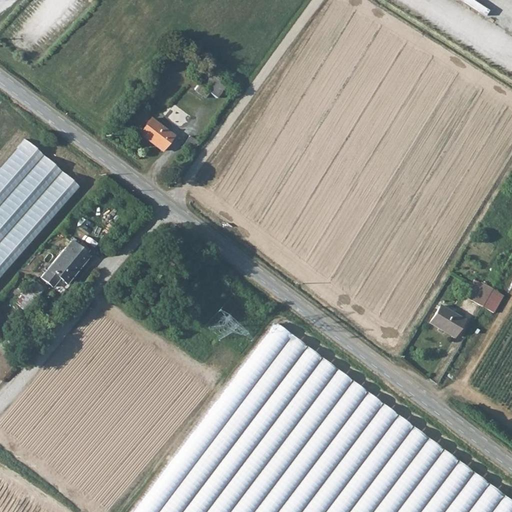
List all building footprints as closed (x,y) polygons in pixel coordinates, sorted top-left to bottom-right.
[(225,84),(215,76),(213,79),(208,75),(201,85),(198,83),(194,90),(204,97),(209,91),(217,96),(225,84)] [(163,151),(174,136),(152,120),(142,135),(163,151)] [(183,147),(192,152),(200,142),(190,136),(183,147)] [(0,273),(76,187),(23,141),(0,167),(0,273)] [(68,284),(90,256),(72,241),(42,278),(53,287),(61,278),(68,284)] [(17,302),(27,310),(45,290),(35,281),(17,302)] [(483,307),(492,290),(481,284),(471,301),(483,307)] [(503,296),(492,290),(483,307),(494,313),(503,296)] [(453,340),(463,323),(440,310),(430,327),(453,340)] [(511,511),(511,499),(277,322),(132,511),(511,511)]
